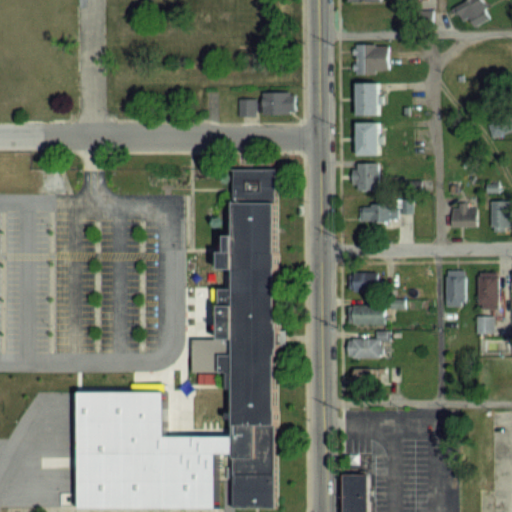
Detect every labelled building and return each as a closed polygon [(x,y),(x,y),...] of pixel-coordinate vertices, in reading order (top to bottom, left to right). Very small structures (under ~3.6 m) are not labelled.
[(461,22),(471,18),(474,26),(491,20),(483,0),(465,0),(454,4),(461,22)] [(401,14),(341,14),(341,28),(401,28),(401,14)] [(389,72),(389,42),(355,42),(355,72),(389,72)] [(358,114),(381,114),(381,81),(358,81),(358,114)] [(263,92),(263,114),(296,115),(296,92),(263,92)] [(240,115),(258,115),(258,100),(240,100),(240,115)] [(359,153),(382,153),(382,121),(359,121),(359,153)] [(354,162),(354,188),(379,188),(379,162),(354,162)] [(225,369),(192,369),(192,337),(219,337),(219,286),(186,286),(186,266),(219,266),(219,241),(226,241),(226,232),(234,232),(234,166),(275,166),(274,506),(233,506),(233,416),(225,416),(225,407),(186,407),(186,386),(225,386),(225,369)] [(492,200),(492,230),(511,230),(511,200),(492,200)] [(360,203),(360,221),(399,221),(399,203),(360,203)] [(453,225),(478,225),(478,204),(453,204),(453,225)] [(448,305),(466,305),(466,269),(448,269),(448,305)] [(350,272),(350,291),(379,291),(379,272),(350,272)] [(480,272),(480,308),(500,308),(500,272),(480,272)] [(387,324),(387,306),(350,306),(350,324),(387,324)] [(385,331),(377,331),(377,338),(349,338),(349,357),(385,357),(385,331)] [(355,368),(355,391),(380,391),(380,368),(355,368)] [(494,420),(503,421),(503,413),(494,412),(494,420)] [(366,511),(343,511),(343,473),(366,472),(366,511)]
